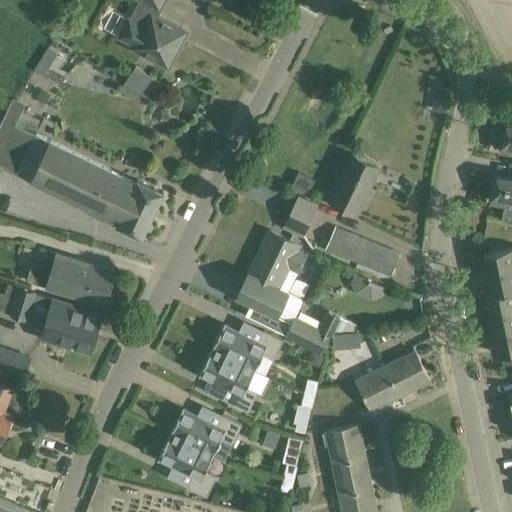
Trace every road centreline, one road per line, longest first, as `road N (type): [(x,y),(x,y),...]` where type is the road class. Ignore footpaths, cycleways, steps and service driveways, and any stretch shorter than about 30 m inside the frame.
road 1 (tertiary): [(63,511),(105,405),(315,0)]
road 2 (residential): [(491,511),(440,252),(465,70),(439,26),(394,0)]
